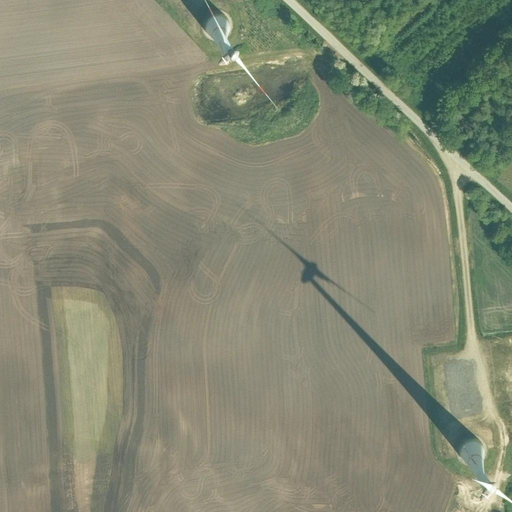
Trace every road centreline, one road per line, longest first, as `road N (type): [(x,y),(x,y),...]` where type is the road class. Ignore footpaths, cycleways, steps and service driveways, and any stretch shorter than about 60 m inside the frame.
road 1 (track): [(511,217),(283,0)]
road 2 (track): [(452,161),(477,453)]
